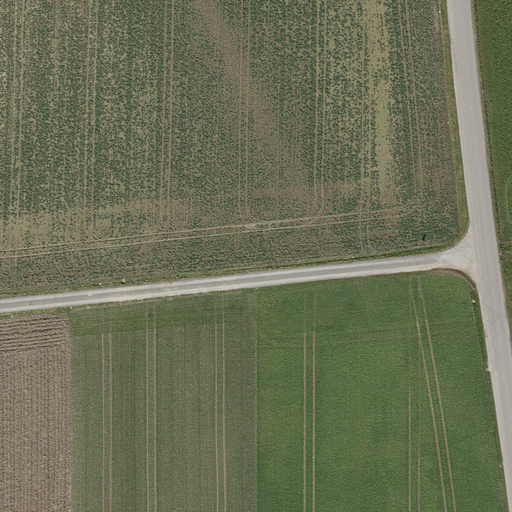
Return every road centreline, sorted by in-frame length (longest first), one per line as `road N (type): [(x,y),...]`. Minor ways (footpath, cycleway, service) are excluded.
road 1 (track): [(487,252),(305,263),(0,305)]
road 2 (tertiary): [(511,439),(460,0)]
